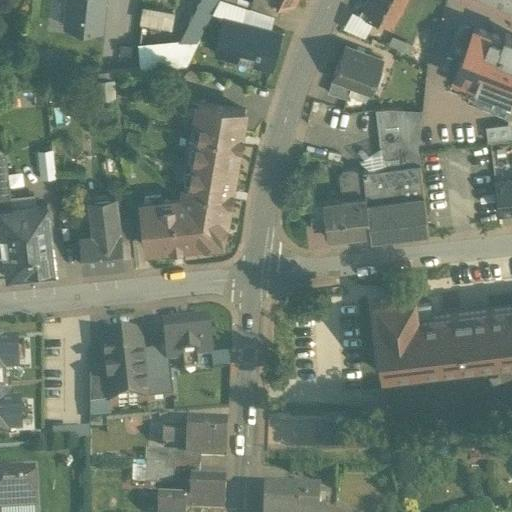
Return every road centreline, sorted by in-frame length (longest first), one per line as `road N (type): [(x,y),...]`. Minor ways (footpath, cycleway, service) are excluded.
road 1 (residential): [(251,277),(279,139),(328,0)]
road 2 (residential): [(511,246),(251,277)]
road 3 (residential): [(251,277),(0,308)]
road 4 (residential): [(251,277),(239,511)]
